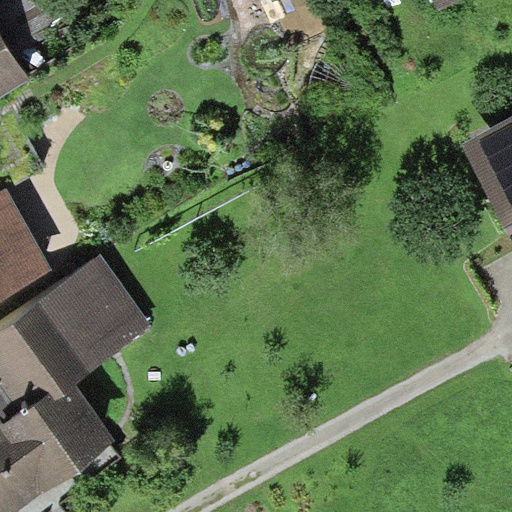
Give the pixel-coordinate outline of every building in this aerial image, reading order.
[(59,0),(0,0),(0,20),(20,57),(75,28),(59,0)] [(0,20),(0,96),(32,80),(20,57),(0,20)] [(511,101),(463,127),(511,218),(511,101)] [(0,296),(52,267),(7,190),(0,193),(0,296)] [(150,326),(101,255),(0,323),(0,511),(8,511),(119,438),(76,376),(150,326)]
